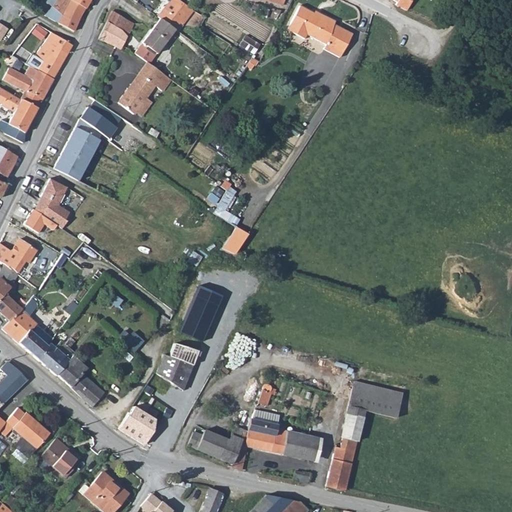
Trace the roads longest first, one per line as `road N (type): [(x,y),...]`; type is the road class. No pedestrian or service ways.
road 1 (residential): [(366,1),(351,60),(245,221)]
road 2 (tertiary): [(396,511),(151,460)]
road 3 (residential): [(103,0),(0,215)]
road 4 (tertiary): [(151,460),(117,442),(0,341)]
